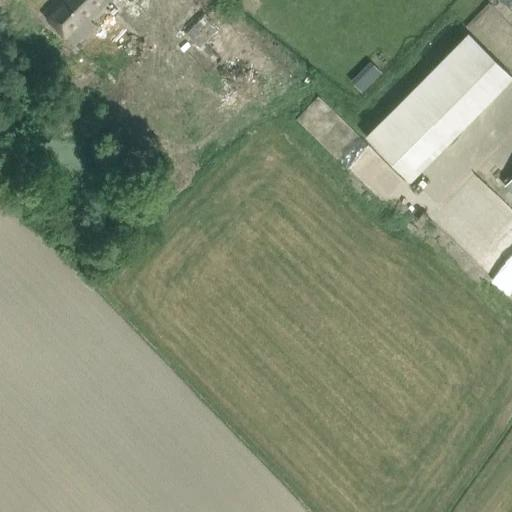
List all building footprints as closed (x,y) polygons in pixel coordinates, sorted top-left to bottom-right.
[(57,0),(44,13),(59,27),(75,45),(96,24),(90,18),(107,0),(110,0),(111,1),(112,0),(57,0)] [(511,0),(503,0),(511,8),(511,0)] [(220,32),(207,45),(215,54),(209,60),(219,70),(238,51),(220,32)] [(412,181),(511,79),(511,74),(471,33),(368,137),(412,181)] [(381,46),(348,78),(361,92),(394,60),(381,46)]
